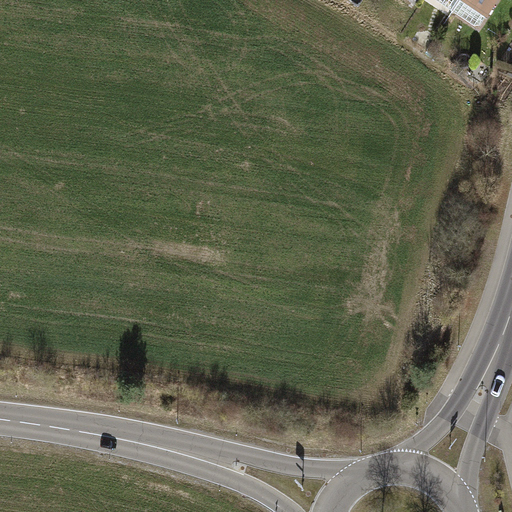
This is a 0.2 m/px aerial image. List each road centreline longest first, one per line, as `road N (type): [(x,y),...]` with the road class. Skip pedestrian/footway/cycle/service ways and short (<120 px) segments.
road 1 (secondary): [(0,419),(210,459),(330,502)]
road 2 (secondary): [(436,474),(511,301)]
road 3 (secondary): [(436,474),(377,465),(330,502)]
